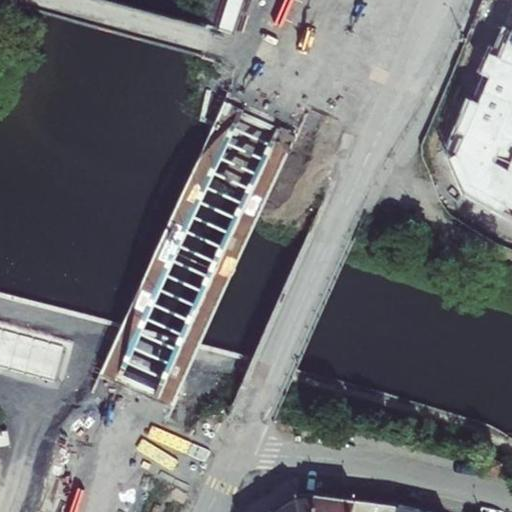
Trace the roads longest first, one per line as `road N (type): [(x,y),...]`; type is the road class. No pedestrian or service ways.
road 1 (residential): [(316,0),(91,511)]
road 2 (residential): [(177,511),(201,465),(229,443),(278,433),(511,497)]
road 3 (track): [(511,262),(350,177)]
